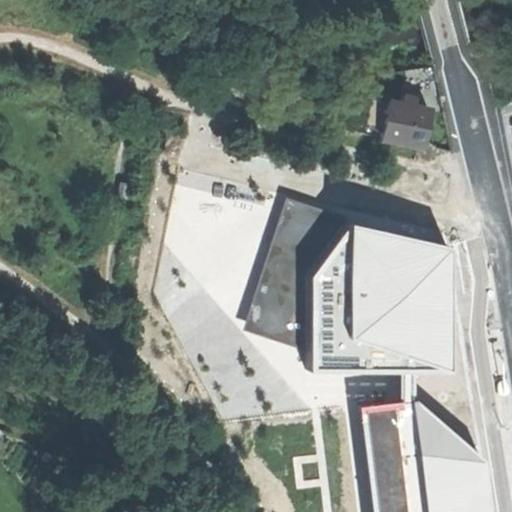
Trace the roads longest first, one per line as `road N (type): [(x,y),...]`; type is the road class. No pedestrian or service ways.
road 1 (unknown): [(395,511),(312,459),(241,384),(212,319),(196,196)]
road 2 (residential): [(511,347),(488,202),(437,0)]
